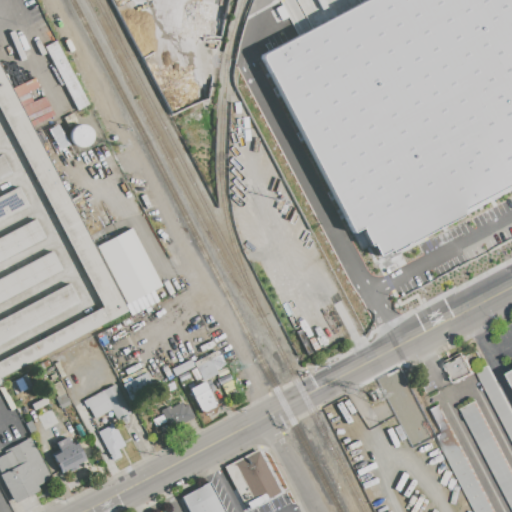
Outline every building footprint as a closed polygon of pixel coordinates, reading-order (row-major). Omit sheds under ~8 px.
[(511,0),(342,0),(257,39),(347,238),(355,235),(361,249),(371,244),(375,252),(511,189),(511,0)] [(55,41),(88,105),(77,111),(44,47),(55,41)] [(0,73),(94,248),(124,305),(128,312),(0,380),(0,73)] [(52,115),(44,96),(26,104),(34,122),(52,115)] [(94,248),(129,229),(160,286),(152,290),(124,305),(94,248)] [(90,236),(102,230),(105,237),(94,242),(90,236)] [(152,290),(158,301),(130,316),(128,312),(124,305),(152,290)] [(95,340),(100,351),(95,354),(89,343),(95,340)] [(454,382),(451,376),(452,376),(449,370),(448,371),(445,365),(452,361),(453,363),(458,360),(457,359),(464,355),(467,361),(466,362),(469,367),(470,367),(473,372),(454,382)] [(189,360),(193,367),(174,377),(171,370),(189,360)] [(203,380),(196,367),(210,360),(217,373),(203,380)] [(487,365),(511,412),(511,440),(476,371),(487,365)] [(121,385),(145,372),(156,392),(132,405),(121,385)] [(16,386),(14,381),(25,375),(28,380),(16,386)] [(189,389),(205,381),(218,405),(202,414),(189,389)] [(173,382),(176,388),(166,394),(162,387),(173,382)] [(115,384),(130,414),(126,416),(128,419),(122,422),(120,419),(117,421),(111,409),(94,418),(88,407),(86,407),(83,401),(115,384)] [(15,503),(0,475),(0,385),(50,479),(36,486),(38,491),(15,503)] [(55,397),(64,393),(71,405),(61,409),(55,397)] [(231,407),(229,402),(239,397),(242,402),(231,407)] [(511,473),(511,507),(460,409),(474,401),(511,473)] [(170,428),(161,410),(169,406),(170,409),(182,402),(184,406),(188,404),(194,416),(170,428)] [(413,429),(418,428),(419,434),(425,433),(422,411),(411,413),(413,429)] [(162,415),(166,423),(156,428),(152,420),(162,415)] [(25,424),(31,421),(36,430),(30,433),(25,424)] [(113,424),(124,446),(117,450),(120,456),(112,461),(97,432),(113,424)] [(159,428),(166,424),(168,429),(162,432),(159,428)] [(61,473),(51,455),(59,451),(55,444),(67,438),(70,445),(76,441),(86,460),(78,464),(79,467),(71,471),(70,468),(61,473)] [(455,439),(493,511),(474,511),(440,446),(455,439)] [(257,449),(280,492),(247,510),(224,467),(257,449)] [(188,511),(181,497),(210,482),(226,511),(188,511)]
